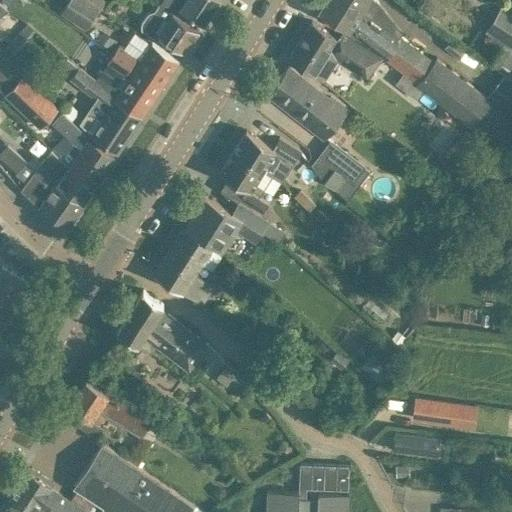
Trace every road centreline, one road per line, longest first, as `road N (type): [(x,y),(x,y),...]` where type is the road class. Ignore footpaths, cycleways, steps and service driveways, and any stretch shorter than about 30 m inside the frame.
road 1 (residential): [(396,511),(363,452),(309,429),(248,353),(114,252)]
road 2 (tertiary): [(114,252),(272,0)]
road 3 (tertiary): [(0,432),(91,286)]
road 4 (residential): [(91,286),(0,201)]
